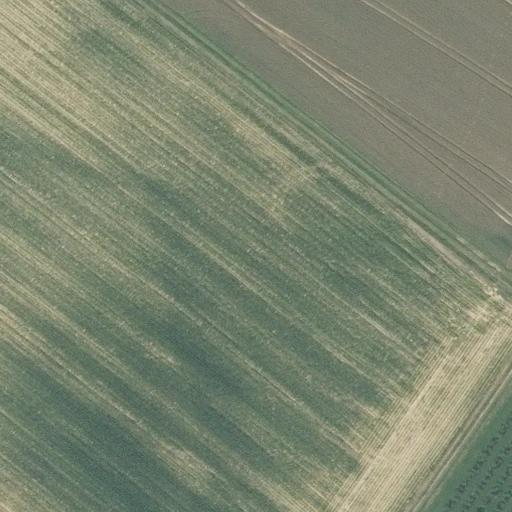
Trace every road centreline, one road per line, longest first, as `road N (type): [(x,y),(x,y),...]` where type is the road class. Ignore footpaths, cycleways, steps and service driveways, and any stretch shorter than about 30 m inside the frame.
road 1 (track): [(511,279),(153,0)]
road 2 (track): [(511,365),(409,511)]
